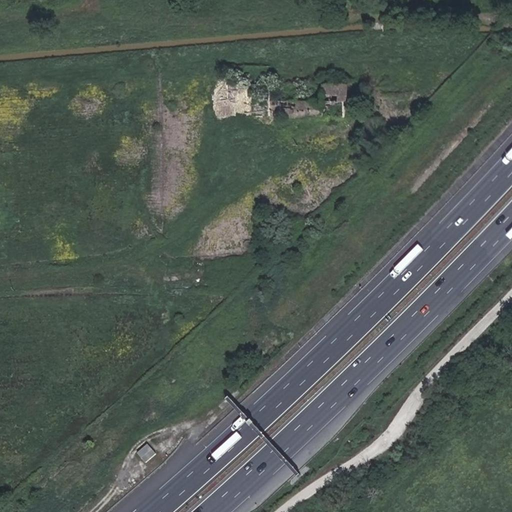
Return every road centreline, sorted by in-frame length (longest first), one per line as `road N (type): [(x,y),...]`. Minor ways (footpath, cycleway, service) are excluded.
road 1 (motorway): [(511,166),(333,347),(153,511)]
road 2 (motorway): [(213,511),(354,386),(511,226)]
